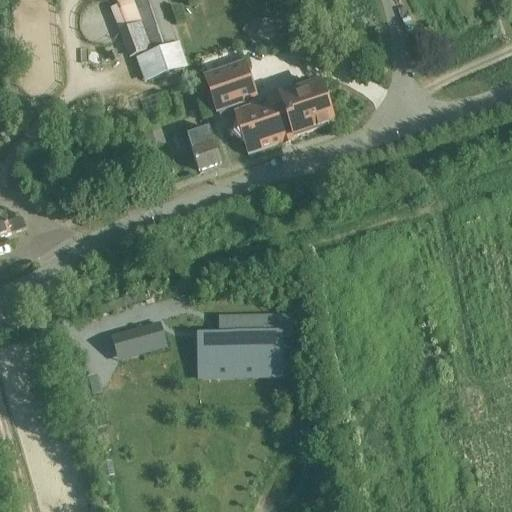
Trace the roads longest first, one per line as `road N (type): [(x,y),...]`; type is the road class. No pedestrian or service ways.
road 1 (residential): [(73,256),(135,222),(363,142)]
road 2 (unclassified): [(389,127),(402,61),(388,0)]
road 3 (unclassified): [(389,127),(511,91)]
